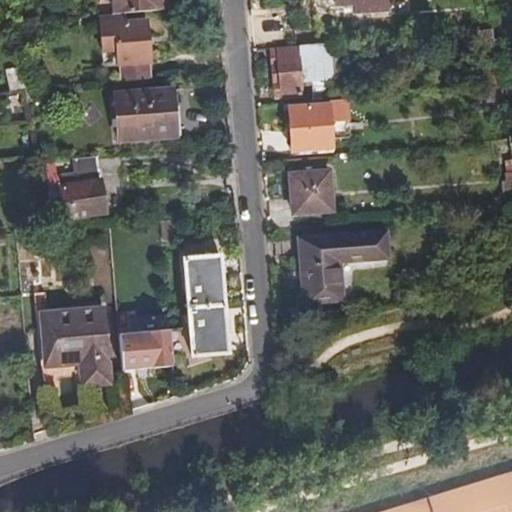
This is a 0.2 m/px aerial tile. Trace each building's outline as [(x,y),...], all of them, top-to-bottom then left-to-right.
[(102,0),(103,16),(116,15),(154,12),(152,0),(102,0)] [(327,0),(328,10),(346,9),(347,18),(383,16),(382,0),(327,0)] [(117,24),(116,15),(103,16),(90,17),(93,54),(105,53),(107,70),(110,70),(111,83),(140,81),(139,69),(141,69),(137,23),(117,24)] [(495,90),(487,37),(473,39),(480,92),(495,90)] [(305,88),(306,103),(354,100),(353,88),(322,90),(322,85),(327,84),(327,80),(328,80),(326,48),(283,51),(283,54),(263,56),(266,102),(296,100),(295,88),(305,88)] [(17,92),(13,72),(0,74),(0,78),(3,94),(17,92)] [(502,144),(495,90),(480,92),(474,93),(476,108),(488,106),(490,121),(487,121),(491,146),(502,144)] [(115,147),(171,143),(167,95),(111,100),(115,147)] [(284,153),(326,149),(322,108),(281,112),(284,153)] [(91,180),(89,165),(64,167),(65,183),(91,180)] [(508,177),(506,165),(499,166),(501,178),(508,177)] [(98,224),(93,180),(91,180),(65,183),(53,184),(51,168),(35,169),(48,229),(98,224)] [(510,189),(508,177),(501,178),(498,178),(496,184),(496,190),(510,189)] [(284,223),(322,219),(319,180),(281,183),(284,223)] [(497,212),(511,210),(511,204),(510,189),(496,190),(495,190),(497,212)] [(169,243),(168,225),(153,226),(154,245),(169,243)] [(294,309),(384,301),(379,239),(289,247),(294,309)] [(142,270),(141,255),(130,256),(131,270),(142,270)] [(175,263),(182,362),(220,359),(213,260),(175,263)] [(121,282),(108,283),(110,305),(122,304),(121,282)] [(230,309),(231,329),(245,328),(244,308),(230,309)] [(100,389),(96,314),(32,317),(35,370),(71,368),(72,390),(100,389)] [(129,366),(165,363),(162,326),(126,329),(129,366)]
